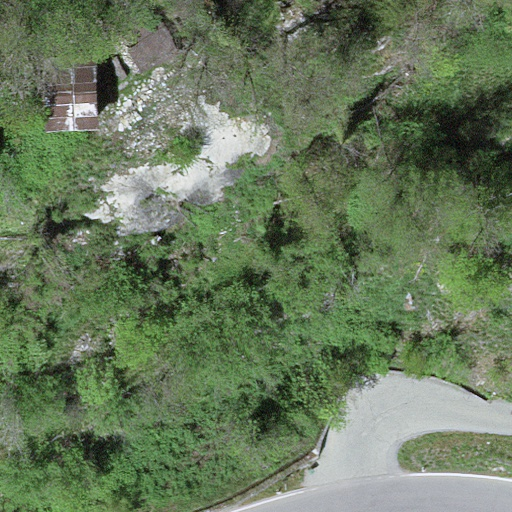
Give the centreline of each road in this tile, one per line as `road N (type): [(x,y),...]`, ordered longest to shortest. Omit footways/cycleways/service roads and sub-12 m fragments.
road 1 (residential): [(343,511),(353,445),(382,420),(433,413),(511,421)]
road 2 (tertiary): [(354,511),(511,510)]
